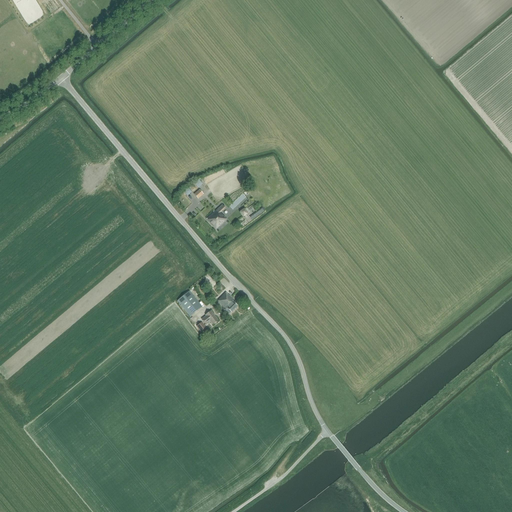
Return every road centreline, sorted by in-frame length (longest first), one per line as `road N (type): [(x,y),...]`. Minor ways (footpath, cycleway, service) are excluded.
road 1 (unclassified): [(404,511),(326,431),(289,343),(60,78)]
road 2 (track): [(233,511),(326,431)]
road 3 (unclassified): [(60,78),(152,0)]
